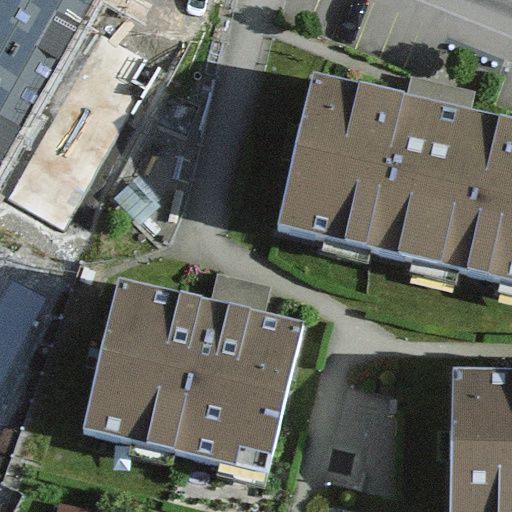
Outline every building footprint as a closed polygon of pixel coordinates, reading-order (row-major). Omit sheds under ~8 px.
[(0,0),(0,159),(88,0),(0,0)] [(511,131),(312,83),(274,239),(511,296),(511,131)] [(0,393),(49,287),(0,264),(0,393)] [(243,314),(126,285),(88,433),(265,477),(303,330),(243,314)] [(511,511),(511,380),(458,379),(454,511),(511,511)]
